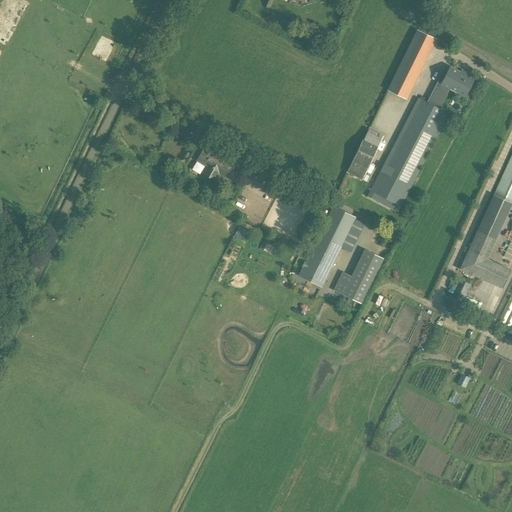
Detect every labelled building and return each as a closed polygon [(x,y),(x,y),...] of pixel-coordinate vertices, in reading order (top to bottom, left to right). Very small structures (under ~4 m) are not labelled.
[(386,89),(391,92),(407,99),(436,39),(416,29),(386,89)] [(449,66),(440,83),(449,88),(450,87),(457,91),(455,94),(466,100),(471,90),(468,89),(473,79),(460,72),(449,66)] [(449,113),(439,108),(449,88),(440,83),(438,82),(428,100),(420,95),(418,97),(369,191),(367,197),(397,212),(449,113)] [(362,139),(352,161),(346,172),(362,180),(378,147),(383,136),(378,133),(372,144),(362,139)] [(251,156),(234,147),(231,153),(248,162),(251,156)] [(205,166),(202,173),(214,180),(218,173),(227,178),(234,166),(204,148),(196,161),(205,166)] [(511,203),(511,154),(494,195),(511,203)] [(484,281),(492,262),(486,259),(511,203),(494,195),(459,270),(484,281)] [(333,206),(300,274),(322,284),(355,217),(333,206)] [(233,233),(245,239),(249,232),(237,225),(233,233)] [(338,282),(334,291),(343,295),(361,304),(366,295),(370,285),(379,268),(360,259),(351,276),(346,286),(338,282)] [(492,262),(484,281),(503,289),(511,270),(492,262)] [(511,292),(498,321),(511,327),(511,292)] [(465,386),(470,377),(461,373),(456,382),(465,386)]
